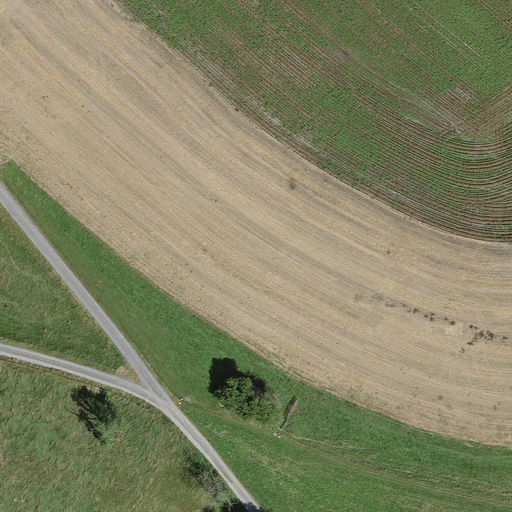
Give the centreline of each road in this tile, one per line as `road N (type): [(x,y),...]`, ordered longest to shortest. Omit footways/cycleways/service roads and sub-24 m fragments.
road 1 (track): [(0,351),(88,373),(166,408),(248,511)]
road 2 (track): [(0,187),(166,408)]
